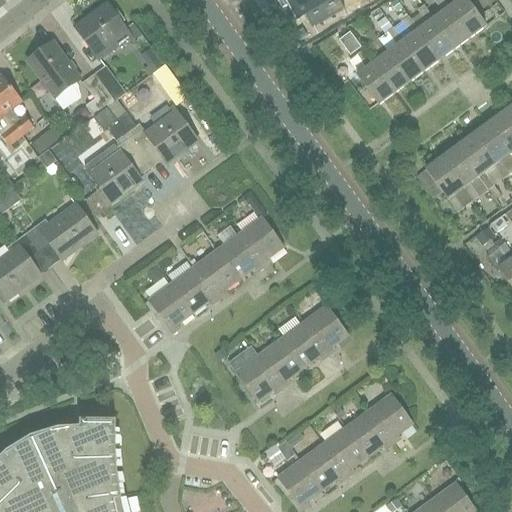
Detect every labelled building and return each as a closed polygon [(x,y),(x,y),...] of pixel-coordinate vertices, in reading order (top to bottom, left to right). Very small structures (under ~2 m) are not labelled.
[(284,0),(297,20),(307,14),(315,27),(329,18),(330,18),(318,0),(284,0)] [(318,0),(330,18),(344,9),(338,0),(318,0)] [(396,0),(395,0),(391,3),(397,11),(402,7),(396,0)] [(432,0),(441,12),(433,18),(432,19),(455,50),(470,39),(447,7),(448,7),(443,0),(432,0)] [(465,0),(443,0),(448,7),(447,7),(470,39),(486,27),(465,0)] [(130,36),(107,4),(74,28),(99,63),(119,48),(117,45),(130,36)] [(426,23),(418,29),(417,30),(440,61),(455,50),(432,19),(433,18),(424,6),(417,10),(426,23)] [(377,23),(385,34),(393,28),(385,17),(377,23)] [(417,30),(418,29),(409,17),(402,22),(411,34),(403,40),(402,41),(425,72),(440,61),(417,30)] [(335,28),(329,18),(315,27),(321,36),(335,28)] [(396,45),(388,51),(387,52),(410,83),(425,72),(402,41),(403,40),(394,29),(387,33),(396,45)] [(338,40),(350,56),(362,48),(350,32),(338,40)] [(387,52),(388,51),(379,39),(375,34),(368,39),(381,56),(372,63),(395,94),(410,83),(387,52)] [(81,98),(78,82),(80,80),(53,43),(27,61),(55,99),(63,111),(81,98)] [(357,55),(366,67),(356,74),(379,105),(395,94),(372,63),(363,50),(357,55)] [(159,58),(148,66),(144,69),(149,76),(164,65),(159,58)] [(106,67),(95,74),(115,102),(126,94),(106,67)] [(152,77),(159,98),(175,92),(167,72),(152,77)] [(115,102),(95,74),(83,84),(95,100),(86,107),(94,118),(115,102)] [(2,76),(0,77),(0,115),(10,128),(16,124),(25,134),(22,137),(28,145),(40,136),(33,128),(25,117),(19,121),(11,110),(22,102),(2,76)] [(511,107),(502,114),(511,127),(511,107)] [(167,164),(198,142),(176,113),(146,135),(142,130),(130,139),(144,159),(156,150),(167,164)] [(511,127),(502,114),(487,126),(510,156),(511,159),(511,127)] [(10,128),(0,115),(0,134),(9,146),(22,137),(25,134),(16,124),(10,128)] [(126,115),(117,122),(126,134),(136,127),(126,115)] [(117,122),(107,129),(117,141),(126,134),(117,122)] [(510,156),(487,126),(472,137),(495,167),(504,180),(510,175),(501,163),(510,156)] [(472,137),(457,148),(479,178),(489,191),(495,186),(486,174),(495,167),(472,137)] [(39,156),(49,148),(41,138),(31,146),(39,156)] [(121,146),(117,149),(115,145),(85,167),(112,204),(142,183),(131,168),(144,159),(130,139),(121,146)] [(457,148),(442,159),(464,189),(474,202),(481,197),(472,184),(479,178),(457,148)] [(464,189),(442,159),(426,170),(458,213),(466,208),(457,195),(464,189)] [(0,193),(1,195),(12,188),(14,186),(0,167),(0,193)] [(12,188),(1,195),(0,196),(0,197),(9,210),(21,201),(12,188)] [(249,204),(259,218),(266,213),(250,192),(242,198),(247,205),(249,204)] [(0,215),(9,210),(0,197),(0,215)] [(45,221),(27,234),(41,254),(52,246),(62,260),(97,234),(76,205),(49,225),(45,221)] [(239,234),(263,268),(271,262),(269,258),(284,247),(262,217),(239,234)] [(507,225),(501,217),(490,225),(496,233),(507,225)] [(489,226),(474,237),(482,247),(496,237),(489,226)] [(7,249),(10,253),(0,261),(0,293),(6,302),(42,275),(31,261),(41,254),(27,234),(7,249)] [(239,234),(216,251),(238,281),(253,269),(256,273),(263,268),(239,234)] [(511,253),(505,243),(498,248),(508,262),(500,269),(511,285),(511,253)] [(216,251),(193,268),(218,301),(225,296),(222,292),(238,281),(216,251)] [(163,272),(174,265),(169,258),(158,265),(163,272)] [(157,267),(147,274),(155,285),(164,278),(157,267)] [(218,301),(193,268),(171,284),(192,313),(207,303),(210,307),(218,301)] [(192,313),(171,284),(148,301),(172,334),(180,328),(177,325),(192,313)] [(304,323),(328,356),(336,350),(333,346),(348,335),(327,306),(304,323)] [(304,323),(281,340),(302,369),(318,358),(321,361),(328,356),(304,323)] [(281,340),(258,356),(282,389),(289,384),(287,380),(302,369),(281,340)] [(223,349),(214,355),(219,361),(228,355),(223,349)] [(282,389),(258,356),(235,373),(257,402),(271,391),(274,395),(282,389)] [(391,395),(369,412),(393,445),(400,439),(398,436),(413,425),(391,395)] [(344,414),(339,406),(334,410),(339,418),(344,414)] [(393,445),(369,412),(346,428),(367,458),(383,447),(385,450),(393,445)] [(116,511),(115,501),(121,499),(117,472),(116,449),(116,421),(80,421),(80,427),(73,428),(58,429),(31,437),(6,452),(0,458),(0,511),(116,511)] [(367,458),(346,428),(323,445),(347,478),(355,473),(352,469),(367,458)] [(298,445),(292,437),(287,441),(292,449),(298,445)] [(282,455),(290,449),(285,442),(277,448),(282,455)] [(323,445),(300,461),(322,491),(337,480),(339,484),(347,478),(323,445)] [(322,491),(300,461),(277,478),(302,511),(309,506),(306,502),(322,491)] [(454,471),(447,461),(439,466),(447,477),(454,471)] [(477,511),(456,483),(433,501),(441,511),(477,511)] [(388,511),(395,511),(402,507),(396,500),(385,507),(388,511)] [(441,511),(433,501),(417,511),(441,511)]
